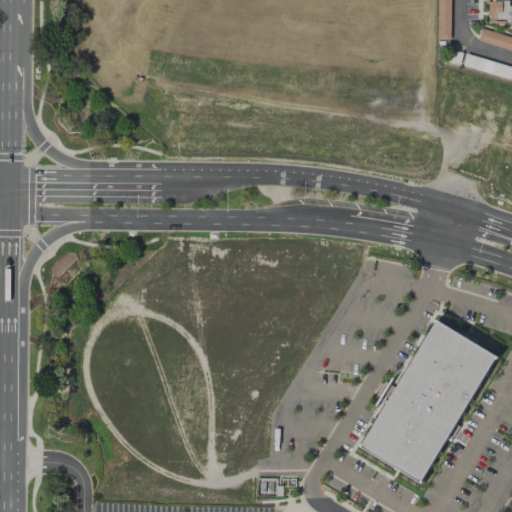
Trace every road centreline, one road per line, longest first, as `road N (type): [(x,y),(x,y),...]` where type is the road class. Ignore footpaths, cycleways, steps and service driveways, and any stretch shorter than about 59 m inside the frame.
road 1 (secondary): [(451,208),(305,179),(174,179)]
road 2 (secondary): [(95,219),(322,225)]
road 3 (secondary): [(322,225),(444,242)]
road 4 (primary): [(4,511),(6,388)]
road 5 (primary): [(6,293),(42,242),(95,219)]
